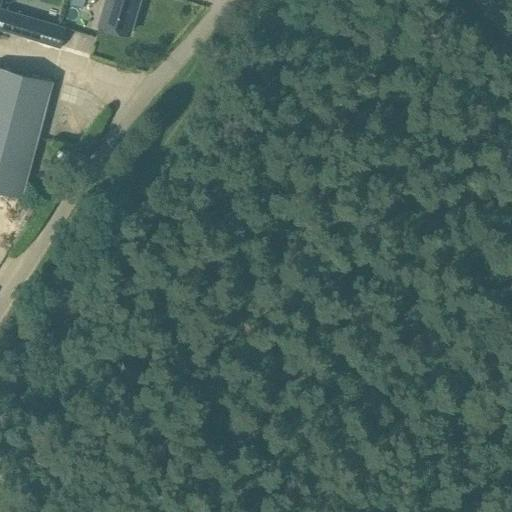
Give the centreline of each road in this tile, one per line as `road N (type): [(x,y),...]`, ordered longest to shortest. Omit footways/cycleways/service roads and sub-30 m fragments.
road 1 (unclassified): [(0,301),(69,188),(230,0)]
road 2 (unknown): [(144,100),(0,49)]
